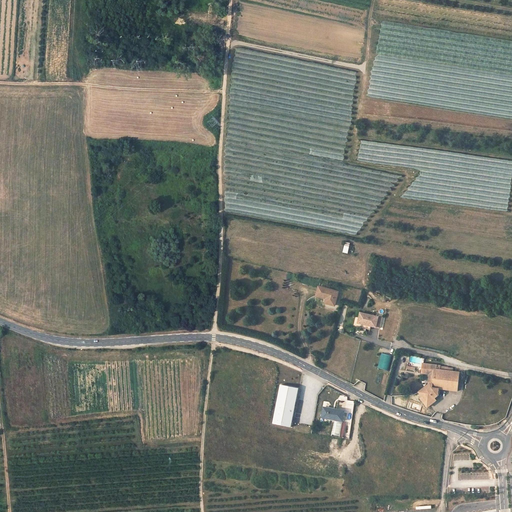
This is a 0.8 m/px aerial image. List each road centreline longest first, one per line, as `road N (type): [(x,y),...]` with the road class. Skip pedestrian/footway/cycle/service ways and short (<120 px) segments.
road 1 (track): [(201,511),(231,0)]
road 2 (tertiary): [(447,426),(234,340),(70,342),(0,321)]
road 3 (track): [(0,81),(225,89)]
